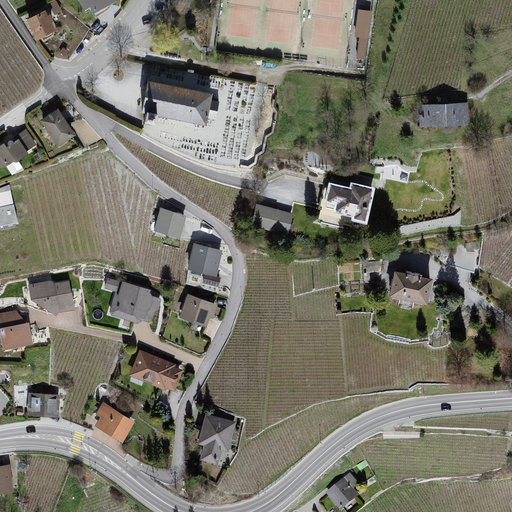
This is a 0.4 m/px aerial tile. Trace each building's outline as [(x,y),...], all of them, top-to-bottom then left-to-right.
[(79,0),(92,18),(117,0),(79,0)] [(369,57),(371,7),(357,6),(356,34),(359,34),(358,56),(369,57)] [(30,21),(41,42),(61,32),(50,11),(30,21)] [(213,93),(147,83),(142,116),(207,126),(208,120),(215,121),(216,112),(218,102),(212,102),(213,93)] [(469,104),(421,107),(421,129),(470,127),(469,104)] [(59,111),(42,122),(61,149),(77,136),(59,111)] [(25,126),(0,139),(0,167),(37,149),(25,126)] [(351,188),(331,183),(326,205),(337,207),(336,215),(355,218),(354,223),(370,227),(376,189),(353,183),(351,188)] [(16,191),(0,194),(0,225),(22,220),(16,191)] [(293,215),(258,206),(254,229),(290,236),(293,215)] [(161,209),(154,230),(183,240),(187,217),(161,209)] [(223,251),(194,244),(188,272),(218,279),(223,251)] [(431,274),(392,267),(388,292),(427,299),(431,274)] [(52,283),(27,287),(29,292),(27,298),(44,309),(56,316),(75,313),(68,284),(54,285),(52,283)] [(158,299),(123,283),(118,302),(121,306),(119,309),(120,312),(149,322),(158,299)] [(217,306),(188,295),(180,318),(207,329),(217,306)] [(17,313),(0,315),(0,333),(5,352),(34,347),(31,327),(17,313)] [(183,369),(140,352),(131,375),(175,393),(183,369)] [(58,419),(58,398),(30,396),(30,418),(58,419)] [(134,423),(101,404),(95,416),(99,419),(95,426),(122,444),(134,423)] [(237,425),(208,415),(200,447),(207,449),(203,463),(222,468),(226,453),(231,454),(237,425)] [(11,467),(0,468),(0,496),(13,494),(11,467)] [(350,473),(328,492),(341,507),(363,488),(350,473)]
